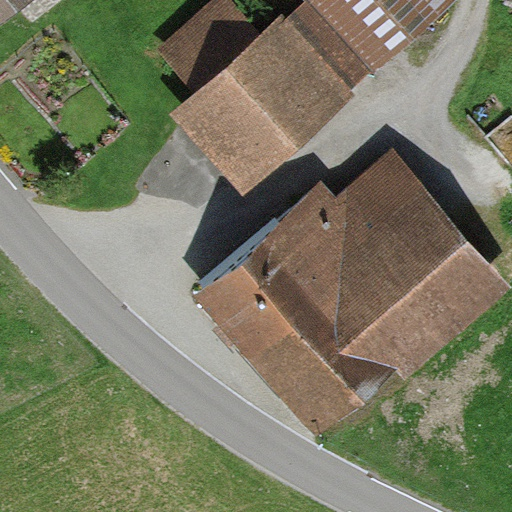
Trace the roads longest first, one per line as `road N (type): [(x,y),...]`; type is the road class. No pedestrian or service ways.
road 1 (track): [(483,0),(372,119),(220,222),(35,234)]
road 2 (unclassified): [(376,511),(310,479),(122,327),(0,195)]
road 3 (track): [(170,225),(160,358)]
